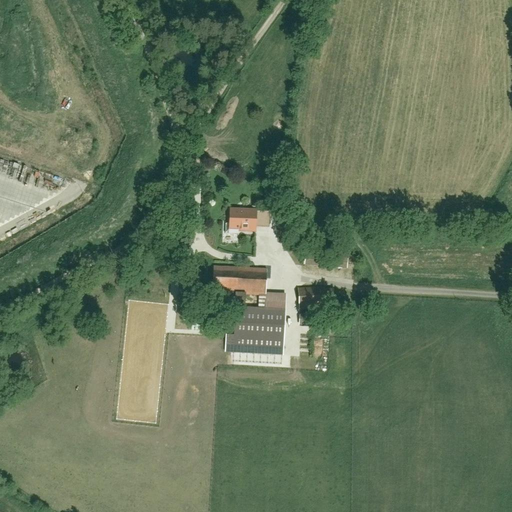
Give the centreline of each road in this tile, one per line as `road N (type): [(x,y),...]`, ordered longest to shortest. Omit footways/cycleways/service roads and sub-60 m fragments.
road 1 (track): [(0,313),(139,236),(220,92),(287,0)]
road 2 (track): [(185,151),(119,0)]
